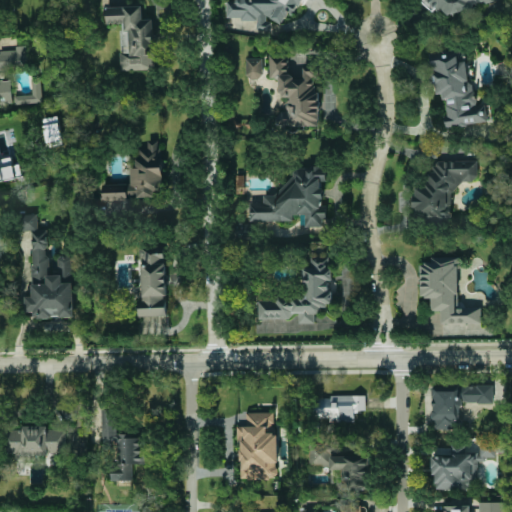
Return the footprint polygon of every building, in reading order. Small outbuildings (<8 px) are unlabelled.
[(227,18),(239,18),(243,20),(257,21),(257,32),(271,32),(272,23),(264,18),(272,18),(282,24),(288,15),(294,15),(303,0),(234,0),(234,1),(227,1),(227,18)] [(421,0),(422,1),(433,10),(440,8),(449,15),(488,5),(490,14),(497,12),(493,9),(492,3),(502,0),(421,0)] [(122,71),(156,69),(154,19),(143,20),(143,6),(106,7),(107,24),(121,24),(122,71)] [(430,54),(437,95),(444,93),(448,115),(444,116),(446,128),(489,121),(486,103),(475,105),(466,48),(430,54)] [(0,69),(31,67),(29,50),(0,52),(0,102),(0,104),(14,102),(11,80),(0,81),(0,69)] [(318,126),(316,64),(304,64),(304,77),(289,77),(288,56),(270,56),(270,78),(280,78),(280,97),(289,97),(289,111),(279,111),(280,126),(318,126)] [(263,58),(247,59),(247,79),(263,79),(263,58)] [(42,103),(42,78),(32,79),(32,95),(15,95),(15,104),(42,103)] [(43,119),(48,147),(63,144),(58,116),(43,119)] [(103,184),(103,199),(163,199),(162,141),(148,141),(148,149),(137,149),(138,167),(132,167),(132,184),(103,184)] [(0,180),(23,177),(20,165),(14,166),(12,157),(0,159),(0,180)] [(479,184),(477,160),(435,162),(436,173),(425,173),(426,185),(414,186),(416,221),(452,219),(449,186),(479,184)] [(250,221),(294,220),(293,215),(306,214),(306,227),(327,226),(326,205),(323,205),(322,182),(327,182),(326,167),(294,168),(294,189),(264,190),(264,203),(250,203),(250,221)] [(74,317),(73,256),(58,256),(58,266),(49,266),(48,230),(39,230),(38,214),(19,215),(19,231),(31,230),(33,296),(26,297),(27,312),(36,312),(36,318),(74,317)] [(139,317),(167,316),(165,246),(141,247),(143,300),(138,300),(139,317)] [(305,297),(259,298),(259,319),(300,317),(300,324),(318,323),(318,306),(333,306),(331,256),(311,257),(311,267),(304,267),(305,297)] [(481,323),(481,307),(459,308),(458,257),(431,257),(431,263),(421,263),(421,297),(431,297),(431,311),(441,311),(441,324),(481,323)] [(493,403),(493,385),(433,385),(434,429),(461,428),(461,403),(493,403)] [(366,395),(317,396),(317,418),(330,418),(330,422),(354,421),(354,411),(366,411),(366,395)] [(134,480),(133,464),(144,464),(144,433),(119,433),(119,410),(103,410),(104,442),(114,442),(114,480),(134,480)] [(241,478),(278,479),(278,433),(274,433),(274,412),(247,412),(247,426),(238,426),(237,443),(241,443),(241,478)] [(84,426),(46,428),(46,426),(8,428),(9,457),(86,454),(84,426)] [(478,488),(477,459),(496,458),(496,452),(504,451),(503,440),(479,442),(480,446),(451,447),(452,455),(434,456),(435,490),(478,488)] [(309,465),(331,466),(331,470),(341,470),(341,489),(368,489),(369,451),(341,450),(341,443),(309,443),(309,465)] [(504,511),(504,502),(479,502),(479,510),(471,510),(471,506),(446,506),(445,511),(504,511)]
